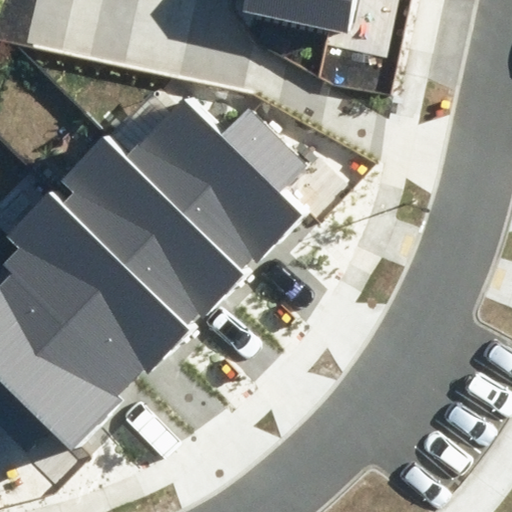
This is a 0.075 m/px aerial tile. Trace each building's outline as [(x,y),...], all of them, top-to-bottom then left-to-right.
[(349,33),(355,0),(244,0),(242,12),(349,33)] [(184,98),(129,154),(248,269),(306,211),(284,189),(308,164),(249,107),(222,135),(184,98)] [(74,193),(65,202),(193,326),(248,269),(129,154),(107,133),(61,180),(74,193)] [(8,235),(17,244),(145,368),(148,373),(193,326),(65,202),(52,190),(8,235)] [(0,263),(11,274),(0,285),(0,380),(71,450),(121,401),(116,396),(145,368),(17,244),(0,260),(0,263)]
